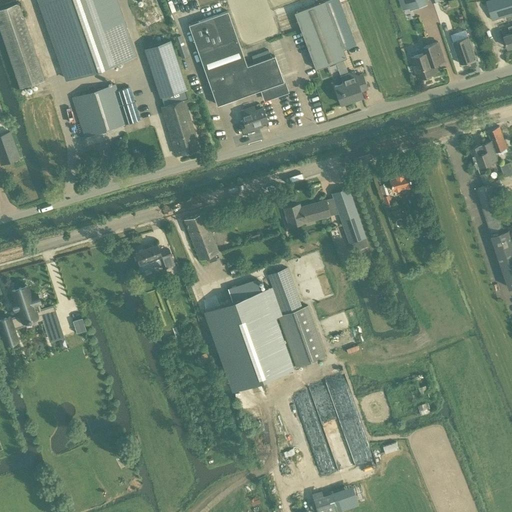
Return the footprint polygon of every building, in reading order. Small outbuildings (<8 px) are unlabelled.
[(114,0),(38,0),(67,79),(134,56),(114,0)] [(347,56),(344,48),(356,43),(339,0),(322,0),(294,11),(316,68),(347,56)] [(428,3),(426,0),(403,0),(405,5),(410,3),(412,8),(428,3)] [(511,0),(491,0),(487,1),(493,20),(511,14),(511,0)] [(44,79),(18,2),(0,8),(0,32),(19,87),(44,79)] [(247,65),(237,37),(228,10),(189,24),(217,104),(262,89),(265,99),(288,91),(275,55),(247,65)] [(466,29),(451,34),(453,41),(460,63),(476,58),(469,36),(468,36),(466,29)] [(180,35),(174,37),(181,58),(188,56),(180,35)] [(146,47),(145,48),(164,104),(183,98),(184,99),(188,98),(169,40),(146,47)] [(422,46),(424,52),(410,57),(417,79),(439,72),(436,64),(446,61),(439,41),(422,46)] [(361,89),(368,87),(363,73),(356,75),(354,70),(341,75),(343,82),(335,85),(341,103),(363,95),(361,89)] [(116,90),(114,84),(73,97),(85,136),(139,119),(129,87),(116,90)] [(177,153),(199,146),(184,99),(183,98),(164,104),(161,105),(177,153)] [(242,114),(244,121),(241,122),(244,132),(260,126),(259,124),(268,121),(263,107),(256,109),(254,106),(243,110),(245,113),(242,114)] [(491,140),(496,152),(507,147),(500,126),(488,130),(491,140)] [(9,131),(0,134),(0,160),(1,163),(18,157),(9,131)] [(496,152),(491,140),(470,148),(478,167),(498,159),(496,152)] [(505,176),(511,173),(511,165),(511,162),(501,165),(505,176)] [(409,192),(414,191),(412,183),(412,184),(408,172),(389,177),(393,189),(408,185),(409,192)] [(510,288),(511,287),(511,238),(509,230),(508,230),(494,190),(502,187),(499,180),(490,183),(487,173),(480,175),(484,185),(476,188),(510,288)] [(288,227),(297,224),(329,214),(338,211),(348,242),(349,241),(351,250),(367,245),(364,237),(348,187),(331,192),(333,198),(326,201),(325,198),(300,206),(299,202),(282,207),(288,227)] [(392,204),(389,194),(382,197),(386,206),(392,204)] [(184,218),(183,218),(184,221),(198,259),(207,256),(209,262),(216,259),(214,253),(218,251),(204,214),(203,211),(184,218)] [(134,251),(136,255),(134,255),(136,260),(138,259),(139,263),(141,269),(151,265),(160,262),(162,268),(173,264),(170,255),(168,249),(159,252),(156,243),(134,251)] [(281,311),(300,304),(286,266),(267,273),(281,311)] [(255,278),(227,287),(231,301),(241,297),(246,296),(249,304),(262,299),(259,287),(255,278)] [(10,316),(0,319),(0,326),(5,342),(17,338),(13,327),(23,324),(21,320),(41,314),(49,340),(63,336),(53,305),(39,309),(38,303),(39,303),(36,293),(30,295),(27,285),(12,290),(15,300),(12,300),(16,310),(18,309),(20,315),(10,318),(10,316)] [(234,309),(258,376),(259,377),(290,366),(265,298),(262,299),(249,304),(234,309)] [(325,355),(307,304),(277,315),(296,365),(325,355)] [(81,318),(72,321),(76,332),(85,329),(81,318)] [(200,355),(194,358),(197,366),(203,363),(208,361),(205,353),(200,355)]
